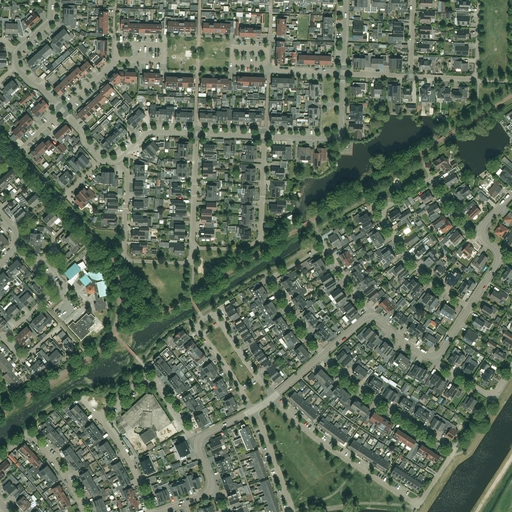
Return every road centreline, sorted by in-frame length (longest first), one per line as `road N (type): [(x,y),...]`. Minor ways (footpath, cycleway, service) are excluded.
road 1 (residential): [(191,248),(191,263),(124,260),(127,172),(116,160)]
road 2 (residential): [(417,505),(338,456),(273,397)]
road 3 (residential): [(191,248),(242,249),(260,238),(263,136)]
road 4 (residential): [(449,456),(454,449),(322,355)]
road 5 (track): [(511,384),(420,511)]
road 6 (residential): [(326,249),(271,281),(322,355)]
road 7 (residential): [(198,441),(150,378),(96,415)]
road 8 (residential): [(411,76),(475,78),(479,0)]
road 9 (unclassified): [(263,136),(338,134),(342,73)]
road 10 (residential): [(468,307),(418,267),(377,211)]
road 11 (residential): [(83,511),(33,437),(0,459)]
